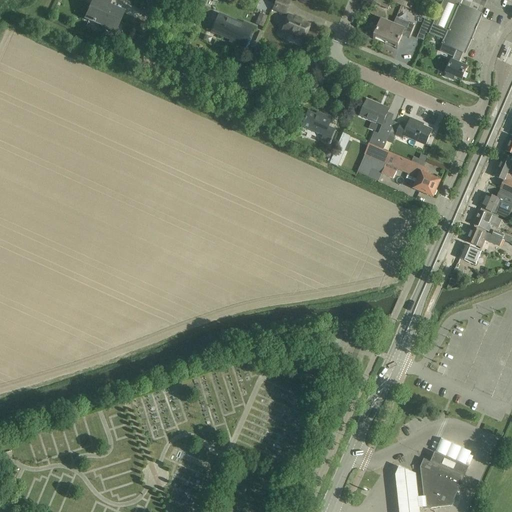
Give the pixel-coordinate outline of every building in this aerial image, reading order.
[(104,25),(103,28),(112,32),(118,17),(120,18),(122,13),(107,6),(109,0),(91,0),(94,1),(91,9),(93,10),(89,19),(104,25)] [(286,15),(291,3),(284,0),(277,0),(273,10),(286,15)] [(391,5),(385,2),(379,0),(374,0),(374,3),(380,6),(389,10),(391,5)] [(402,0),(392,0),(391,2),(411,10),(414,5),(402,0)] [(482,16),(473,12),(461,6),(463,0),(444,0),(429,34),(445,41),(440,51),(454,57),(449,68),(445,77),(453,80),(455,77),(462,80),(467,68),(459,64),(464,53),(465,54),(482,16)] [(244,49),(248,40),(253,27),(244,23),(243,27),(228,20),(228,18),(219,14),(211,33),(235,43),(235,45),(244,49)] [(260,14),(255,24),(263,28),(268,18),(260,14)] [(288,16),(284,25),(280,34),(288,37),(289,34),(304,40),(310,25),(288,16)] [(393,24),(385,45),(396,50),(402,35),(410,38),(413,29),(415,26),(397,18),(394,25),(393,24)] [(380,26),(374,40),(385,45),(393,24),(380,19),(377,25),(380,26)] [(363,110),(361,115),(382,124),(379,134),(375,133),(370,143),(383,149),(389,137),(391,132),(395,123),(391,121),(394,116),(388,114),(389,111),(378,107),(378,105),(367,100),(363,110)] [(301,127),(311,131),(323,136),(321,139),(329,142),(334,130),(327,127),(331,119),(320,114),(319,117),(308,112),(301,127)] [(395,123),(391,132),(397,135),(403,138),(403,136),(417,142),(426,146),(433,130),(420,125),(420,123),(411,119),(408,126),(402,123),(401,125),(395,123)] [(365,154),(357,173),(368,178),(373,169),(394,178),(399,168),(420,178),(415,189),(434,197),(434,195),(436,195),(438,191),(437,190),(441,181),(423,173),(425,167),(383,149),(370,143),(365,154)] [(501,189),(508,192),(511,194),(511,158),(505,156),(495,177),(505,181),(501,189)] [(330,162),(329,164),(337,167),(338,165),(340,160),(332,157),(330,162)] [(497,198),(488,194),(482,208),(498,215),(508,219),(511,209),(511,195),(500,191),(497,198)] [(489,232),(491,226),(498,229),(502,220),(490,215),(480,211),(474,226),(489,232)] [(499,248),(500,246),(502,247),(505,241),(492,236),(473,227),(467,242),(481,248),(485,241),(499,248)] [(511,238),(494,231),(492,236),(505,241),(511,244),(511,242),(511,238)] [(482,251),(475,248),(466,244),(460,259),(476,266),(482,251)] [(455,269),(449,283),(456,286),(458,280),(460,281),(464,272),(456,268),(455,269)] [(327,347),(333,351),(342,355),(350,339),(334,331),(327,347)] [(451,506),(464,476),(468,467),(464,466),(470,453),(440,440),(435,453),(434,452),(429,462),(423,459),(419,467),(420,475),(424,509),(451,506)] [(418,511),(418,506),(414,472),(398,465),(393,473),(397,511),(418,511)]
